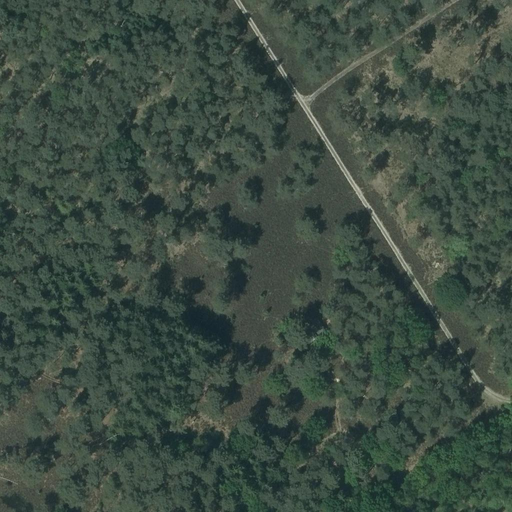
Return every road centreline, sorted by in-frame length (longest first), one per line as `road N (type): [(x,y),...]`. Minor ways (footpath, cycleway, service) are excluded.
road 1 (track): [(240,0),(479,383),(511,402)]
road 2 (track): [(351,511),(511,410)]
